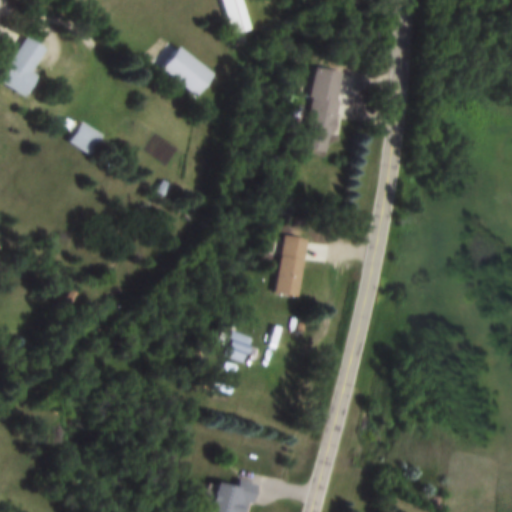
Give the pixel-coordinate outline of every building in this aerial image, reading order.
[(255,31),(245,0),(225,0),(238,37),(255,31)] [(32,100),(44,79),(37,76),(52,50),(31,39),(6,85),(32,100)] [(340,73),(316,70),(306,151),(330,154),(340,73)] [(92,158),(107,140),(86,123),(71,142),(92,158)] [(303,240),(281,236),(270,294),(292,299),(303,240)] [(241,345),(243,339),(226,331),(215,356),(233,364),(237,356),(244,359),(249,349),(241,345)] [(201,511),(238,511),(246,483),(229,479),(227,486),(209,481),(201,511)]
